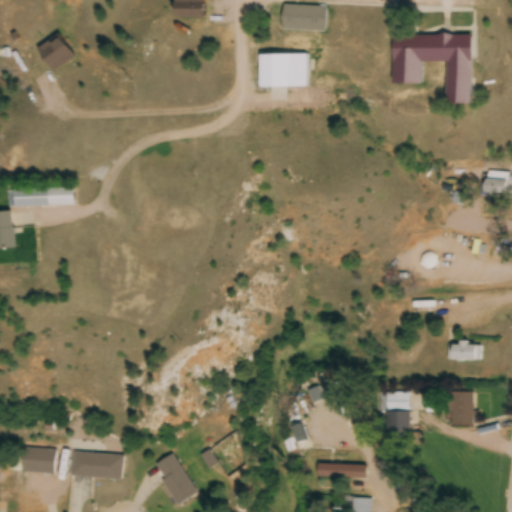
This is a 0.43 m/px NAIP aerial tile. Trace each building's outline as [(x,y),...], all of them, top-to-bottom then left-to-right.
[(327,7),(283,7),(283,32),(326,33),(327,7)] [(392,85),(422,85),(422,63),(446,63),(446,105),(470,106),(470,36),(393,36),(392,85)] [(290,56),(259,56),(259,90),(291,90),(290,56)] [(508,174),(486,173),(485,195),(507,196),(508,174)] [(74,208),(74,190),(8,190),(9,208),(74,208)] [(0,215),(0,252),(11,252),(8,214),(0,215)] [(482,346),(451,346),(451,363),(482,363),(482,346)] [(473,394),(452,394),(452,427),(473,427),(473,394)] [(410,411),(410,395),(387,395),(387,411),(410,411)] [(388,414),(388,442),(410,442),(410,414),(388,414)] [(293,430),(299,444),(307,440),(301,426),(293,430)] [(55,475),(55,451),(23,450),(22,475),(55,475)] [(72,478),(122,482),(123,457),(73,454),(72,478)] [(155,467),(178,506),(197,496),(173,456),(155,467)] [(372,511),(372,500),(335,500),(334,511),(372,511)]
